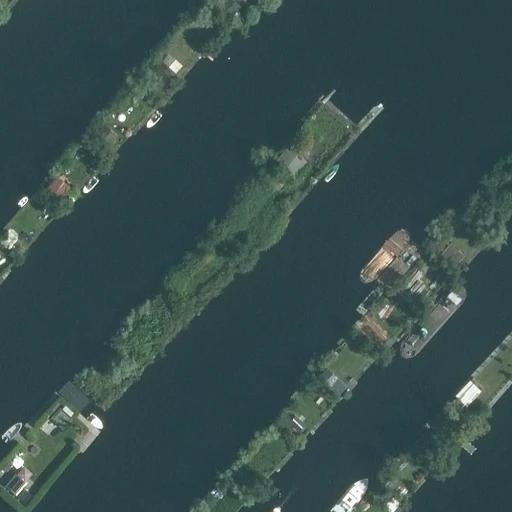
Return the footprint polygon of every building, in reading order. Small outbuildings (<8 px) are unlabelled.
[(226,0),(219,8),(230,19),(238,11),(226,0)] [(160,61),(149,73),(164,87),(176,75),(160,61)] [(104,124),(94,135),(106,147),(117,136),(104,124)] [(288,145),(272,164),(290,180),(307,162),(288,145)] [(276,175),(269,184),(277,190),(284,181),(276,175)] [(56,176),(46,190),(60,201),(71,188),(56,176)] [(450,244),(441,254),(455,266),(464,256),(450,244)] [(326,369),(319,376),(331,387),(338,379),(326,369)] [(467,384),(458,393),(470,404),(478,394),(467,384)] [(59,408),(51,417),(61,427),(70,417),(59,408)] [(295,416),(289,422),(299,431),(304,425),(295,416)] [(423,436),(411,449),(418,455),(430,442),(423,436)] [(239,471),(231,479),(242,489),(250,481),(239,471)] [(13,477),(5,486),(14,495),(23,485),(13,477)] [(388,477),(381,485),(390,493),(396,485),(388,477)]
